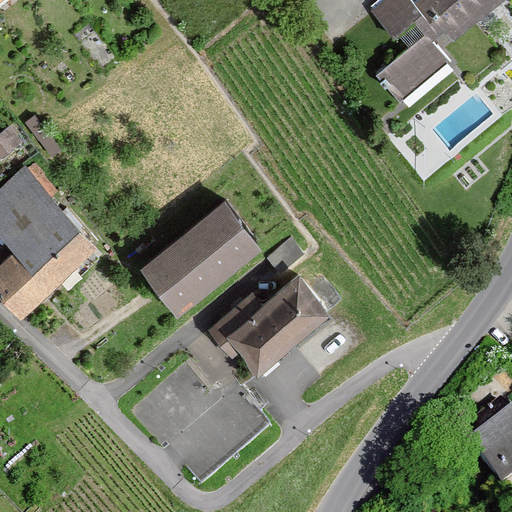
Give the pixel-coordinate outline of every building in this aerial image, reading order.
[(490,0),(409,0),(409,1),(408,0),(377,0),(365,10),(388,36),(407,20),(417,31),(369,71),(396,102),(443,61),(424,38),(438,27),(447,38),(490,0)] [(11,118),(0,127),(0,147),(2,150),(23,133),(11,118)] [(60,194),(37,168),(0,200),(0,234),(15,253),(0,266),(0,298),(18,317),(95,246),(52,201),(60,194)] [(178,319),(262,252),(224,204),(139,271),(178,319)] [(305,254),(291,238),(267,258),(281,274),(305,254)] [(258,378),(332,318),(299,277),(261,307),(252,295),(208,331),(232,360),(239,355),(258,378)] [(490,483),(511,466),(511,428),(500,413),(460,444),(490,483)]
